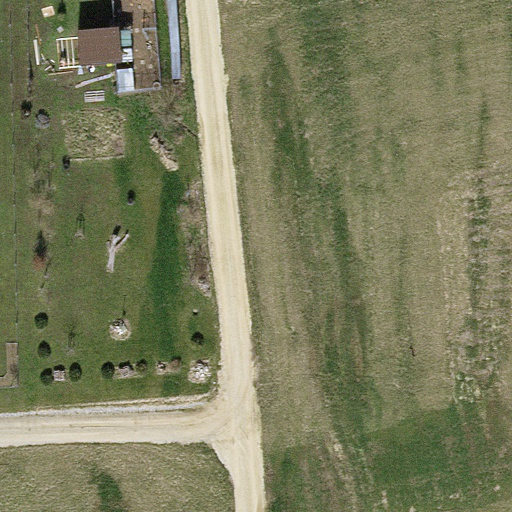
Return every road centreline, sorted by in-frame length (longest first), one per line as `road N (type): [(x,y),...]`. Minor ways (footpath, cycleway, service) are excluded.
road 1 (track): [(204,0),(250,511)]
road 2 (track): [(246,414),(0,425)]
